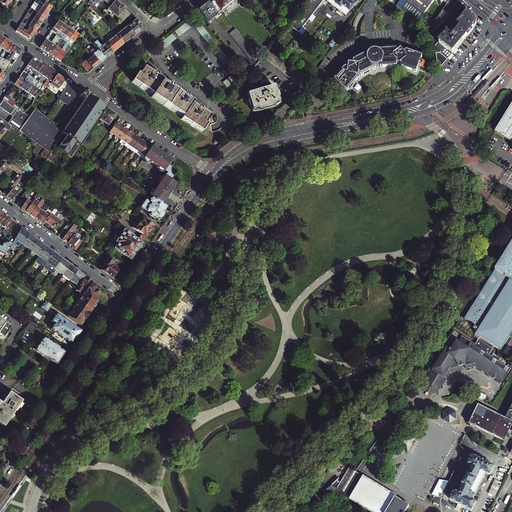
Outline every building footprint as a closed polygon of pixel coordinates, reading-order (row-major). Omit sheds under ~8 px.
[(42,1),(40,0),(35,0),(34,3),(48,12),(51,8),(48,5),(42,1)] [(97,0),(100,0),(101,1),(101,0),(104,0),(110,6),(115,0),(94,0),(89,7),(92,9),(94,10),(96,7),(94,5),(97,0)] [(117,17),(121,13),(125,9),(115,0),(110,6),(107,10),(111,13),(112,12),(117,17)] [(212,0),(209,0),(198,10),(207,22),(221,11),(212,0)] [(212,0),(221,11),(222,10),(223,11),(227,7),(226,6),(234,0),(212,0)] [(311,0),(291,24),(300,31),(323,0),(326,2),(327,0),(330,0),(339,7),(341,5),(349,11),(356,0),(311,0)] [(345,16),(349,11),(341,5),(339,7),(330,0),(327,0),(326,2),(335,9),(336,10),(339,13),(341,13),(345,16)] [(410,1),(407,0),(401,0),(396,6),(403,11),(410,1)] [(407,0),(410,1),(403,11),(418,22),(424,14),(434,0),(407,0)] [(460,0),(439,0),(442,0),(447,4),(436,22),(430,30),(435,34),(441,39),(446,32),(454,23),(457,25),(467,13),(472,8),(460,0)] [(48,12),(34,3),(30,8),(34,10),(45,17),(48,12)] [(122,22),(126,18),(130,13),(125,9),(121,13),(117,17),(122,22)] [(34,10),(31,15),(42,22),(45,17),(34,10)] [(42,22),(31,15),(27,13),(24,17),(27,19),(38,27),(42,22)] [(472,18),(473,17),(467,13),(457,25),(460,27),(452,37),(446,32),(441,39),(435,46),(435,47),(438,67),(442,65),(442,66),(474,29),(472,28),(474,26),(473,23),(473,21),(472,18)] [(424,14),(418,22),(420,23),(420,24),(427,15),(424,14)] [(427,15),(420,24),(424,26),(430,30),(436,22),(427,15)] [(26,26),(29,28),(35,32),(38,27),(27,19),(26,21),(27,22),(25,25),(26,26)] [(127,27),(134,36),(141,30),(141,24),(136,19),(127,27)] [(58,21),(50,32),(53,34),(52,36),(54,34),(55,35),(57,31),(62,24),(58,21)] [(25,27),(26,26),(25,25),(21,22),(15,31),(28,40),(30,39),(35,32),(29,28),(26,32),(22,29),(24,26),(25,27)] [(182,33),(190,28),(186,23),(179,29),(182,33)] [(202,23),(196,27),(206,41),(211,38),(202,23)] [(66,27),(62,24),(57,31),(62,34),(66,27)] [(435,35),(424,26),(422,31),(431,37),(433,38),(435,35)] [(66,27),(62,34),(66,37),(71,29),(66,27)] [(116,34),(117,35),(124,44),(134,36),(127,27),(121,31),(120,30),(116,34)] [(71,29),(66,37),(63,41),(66,43),(69,39),(70,39),(75,32),(71,29)] [(230,33),(251,59),(256,55),(236,29),(230,33)] [(53,34),(50,32),(40,48),(45,51),(50,43),(47,41),(48,39),(49,39),(52,36),(53,34)] [(75,32),(70,39),(74,42),(79,35),(75,32)] [(435,46),(441,39),(435,34),(435,35),(433,38),(431,37),(428,41),(430,42),(435,46)] [(117,35),(105,44),(112,53),(124,44),(117,35)] [(56,41),(59,42),(60,41),(61,41),(62,40),(59,38),(56,36),(54,37),(50,43),(45,51),(50,55),(56,47),(53,45),(56,41)] [(0,47),(4,50),(10,42),(5,39),(0,45),(0,47)] [(56,47),(50,55),(55,58),(62,48),(60,47),(63,41),(63,40),(62,42),(61,41),(60,41),(59,42),(56,47)] [(93,43),(98,50),(105,59),(112,53),(105,44),(103,42),(99,46),(96,41),(93,43)] [(10,54),(15,46),(10,42),(4,50),(3,52),(0,56),(4,59),(5,60),(6,59),(4,57),(6,54),(6,53),(6,52),(10,54)] [(66,43),(62,48),(55,58),(61,62),(66,54),(64,52),(69,44),(67,43),(66,43)] [(11,59),(15,62),(21,52),(20,50),(15,46),(10,54),(6,59),(5,60),(5,61),(10,65),(12,66),(12,65),(9,63),(11,59)] [(87,48),(91,53),(100,64),(105,59),(98,50),(95,52),(93,49),(92,50),(89,46),(87,48)] [(361,73),(376,65),(378,65),(380,64),(398,63),(397,61),(399,64),(402,62),(401,64),(417,70),(419,65),(422,66),(423,62),(421,61),(423,55),(407,49),(406,51),(404,50),(402,48),(399,50),(397,49),(397,47),(380,48),(378,48),(377,48),(375,48),(374,48),(373,48),(372,49),(369,51),(354,58),(355,60),(353,61),(350,61),(349,64),(348,65),(346,64),(334,77),(339,81),(337,83),(340,86),(342,84),(347,88),(358,75),(357,73),(360,74),(360,71),(361,73)] [(222,59),(227,56),(221,48),(216,52),(222,59)] [(269,51),(264,56),(304,89),(308,83),(269,51)] [(91,53),(88,54),(91,58),(87,61),(86,60),(81,65),(88,73),(100,64),(91,53)] [(32,69),(38,61),(33,58),(23,71),(27,74),(26,75),(27,76),(28,75),(32,69)] [(0,64),(0,69),(4,73),(10,65),(5,61),(5,60),(4,59),(0,64)] [(37,73),(42,65),(38,61),(32,69),(37,73)] [(258,63),(252,69),(259,74),(264,68),(258,63)] [(42,65),(37,73),(42,76),(47,68),(42,65)] [(53,71),(47,68),(42,76),(38,82),(41,83),(44,80),(44,77),(47,80),(53,71)] [(179,120),(200,134),(205,126),(204,125),(208,118),(199,111),(201,109),(197,107),(196,109),(190,105),(191,103),(185,99),(187,98),(183,95),(182,97),(170,89),(172,87),(168,85),(167,87),(161,83),(162,81),(156,77),(158,76),(154,73),(152,75),(143,69),(133,83),(151,96),(150,97),(180,118),(179,120)] [(375,73),(374,74),(373,77),(372,78),(372,80),(373,82),(373,84),(374,86),(375,87),(377,88),(380,89),(381,90),(384,90),(386,89),(387,88),(389,87),(390,86),(392,84),(392,82),(392,81),(392,78),(392,76),(391,75),(390,73),(388,72),(387,71),(385,70),(382,70),(381,70),(379,70),(377,71),(375,73)] [(19,87),(24,81),(22,79),(24,75),(27,77),(27,76),(26,75),(27,74),(23,71),(14,84),(19,87)] [(47,80),(43,85),(43,86),(42,87),(40,90),(43,92),(46,87),(47,88),(51,84),(57,74),(53,71),(47,80)] [(69,83),(57,74),(51,84),(63,92),(69,83)] [(25,91),(29,84),(32,81),(33,79),(31,78),(32,77),(28,75),(27,76),(27,77),(24,81),(19,87),(25,91)] [(34,88),(37,84),(38,83),(36,82),(37,81),(33,78),(33,79),(32,81),(29,84),(25,91),(30,94),(34,88)] [(35,98),(39,91),(40,90),(42,87),(43,86),(41,85),(42,84),(41,83),(38,82),(38,83),(37,84),(34,88),(30,94),(35,98)] [(63,92),(58,99),(77,111),(87,95),(69,83),(63,92)] [(247,94),(252,110),(258,109),(258,110),(274,106),(273,104),(279,102),(274,86),(247,94)] [(10,99),(15,93),(10,89),(2,99),(3,100),(7,103),(10,99)] [(64,130),(54,147),(71,158),(79,146),(80,146),(99,119),(108,125),(116,115),(107,109),(107,108),(87,95),(77,111),(69,123),(64,130)] [(7,103),(13,108),(15,106),(16,104),(10,99),(7,103)] [(7,103),(3,100),(0,104),(0,107),(11,115),(15,109),(13,108),(7,103)] [(511,103),(495,132),(510,141),(511,137),(511,103)] [(54,147),(64,130),(56,124),(46,117),(35,109),(29,117),(24,113),(24,114),(19,110),(18,112),(17,111),(8,123),(11,126),(50,154),(54,147)] [(0,131),(4,127),(5,128),(8,130),(11,126),(8,123),(0,117),(0,131)] [(61,118),(56,124),(64,130),(69,123),(68,122),(66,124),(61,120),(62,119),(61,118)] [(150,196),(152,197),(163,205),(176,185),(170,181),(172,178),(171,177),(170,176),(170,174),(169,173),(169,171),(170,170),(170,169),(171,167),(168,165),(172,159),(152,146),(151,146),(116,122),(109,132),(121,141),(119,143),(142,160),(143,158),(166,174),(150,196)] [(5,162),(9,157),(8,155),(0,164),(0,174),(8,165),(5,162)] [(17,164),(12,169),(17,173),(10,182),(10,184),(8,187),(6,187),(4,189),(5,191),(2,193),(6,196),(17,184),(25,173),(17,164)] [(11,200),(22,188),(20,187),(19,189),(16,187),(18,185),(17,184),(6,196),(11,200)] [(16,205),(21,209),(30,197),(25,194),(16,205)] [(21,209),(25,212),(34,200),(33,199),(30,197),(21,209)] [(163,212),(166,207),(163,205),(152,197),(148,202),(146,200),(146,201),(145,201),(144,201),(143,201),(142,202),(142,203),(141,203),(141,204),(141,205),(142,206),(141,207),(141,208),(150,213),(148,215),(154,219),(155,217),(158,220),(160,219),(164,214),(163,212)] [(34,200),(25,212),(30,215),(40,202),(34,198),(33,199),(34,200)] [(30,215),(34,219),(40,210),(38,208),(45,199),(43,198),(40,202),(30,215)] [(122,204),(115,215),(120,218),(127,207),(122,204)] [(47,210),(38,221),(42,225),(44,222),(50,214),(52,210),(55,207),(53,206),(53,207),(52,206),(49,211),(47,210)] [(34,219),(38,221),(47,210),(47,209),(45,207),(42,211),(40,210),(34,219)] [(120,218),(115,215),(111,212),(108,216),(117,222),(120,218)] [(50,214),(44,222),(54,229),(60,221),(52,215),(51,216),(50,214)] [(0,228),(9,219),(4,215),(0,219),(0,228)] [(132,227),(140,233),(146,237),(146,236),(148,236),(149,234),(149,233),(151,230),(152,230),(154,228),(153,226),(154,226),(143,218),(139,223),(136,221),(132,227)] [(6,235),(13,223),(9,219),(0,228),(0,230),(2,232),(6,235)] [(63,232),(66,234),(75,222),(72,220),(63,232)] [(62,239),(67,243),(75,232),(76,231),(74,230),(78,225),(75,222),(66,234),(62,239)] [(23,244),(30,234),(22,228),(15,239),(23,244)] [(91,234),(85,229),(85,230),(83,232),(78,239),(82,241),(87,235),(89,236),(91,234)] [(75,232),(67,243),(72,247),(78,239),(83,232),(80,230),(77,233),(75,232)] [(133,236),(125,230),(117,242),(119,243),(115,248),(130,259),(134,253),(135,254),(136,253),(138,251),(138,249),(141,244),(141,243),(132,237),(133,236)] [(220,241),(206,231),(205,231),(205,233),(205,235),(205,237),(205,239),(206,241),(215,248),(220,241)] [(31,250),(38,240),(30,234),(23,244),(31,250)] [(72,247),(75,250),(82,241),(78,239),(72,247)] [(46,246),(38,240),(31,250),(39,256),(46,246)] [(12,244),(9,242),(7,244),(6,243),(5,244),(3,243),(1,247),(0,246),(0,257),(4,259),(12,244)] [(511,242),(465,318),(479,328),(476,334),(501,350),(511,332),(511,242)] [(54,252),(46,246),(39,256),(47,262),(54,252)] [(55,268),(62,258),(54,252),(47,262),(55,268)] [(104,265),(101,269),(112,277),(117,270),(113,267),(115,264),(112,263),(112,262),(114,262),(114,259),(113,259),(111,258),(111,257),(109,258),(109,259),(107,262),(106,260),(103,264),(104,265)] [(70,264),(62,258),(55,268),(63,274),(70,264)] [(70,264),(63,274),(70,280),(78,270),(70,264)] [(86,276),(78,270),(70,280),(79,286),(86,276)] [(84,294),(82,297),(95,306),(99,300),(98,296),(98,294),(97,291),(97,290),(96,285),(92,282),(93,281),(86,276),(79,286),(76,290),(80,293),(81,292),(84,294)] [(95,306),(82,297),(68,316),(80,325),(85,319),(86,320),(86,319),(90,313),(95,306)] [(52,305),(45,300),(40,307),(47,312),(52,305)] [(51,321),(55,324),(48,333),(67,346),(70,342),(71,343),(75,338),(76,338),(81,331),(57,314),(51,321)] [(0,334),(3,338),(11,327),(0,319),(0,334)] [(37,326),(30,321),(27,326),(24,326),(24,329),(28,329),(33,333),(37,326)] [(436,363),(434,366),(426,379),(426,382),(424,382),(422,384),(423,385),(424,391),(430,394),(436,393),(437,393),(441,387),(441,386),(440,380),(441,378),(444,380),(445,378),(446,379),(449,375),(451,372),(460,370),(459,366),(465,365),(466,368),(476,366),(482,370),(483,369),(485,371),(486,369),(488,370),(486,373),(492,376),(502,383),(511,369),(511,365),(509,363),(507,366),(500,362),(492,356),(496,350),(478,338),(475,343),(462,335),(458,341),(456,340),(450,349),(449,349),(446,347),(443,351),(445,352),(438,364),(436,363)] [(49,339),(48,341),(44,338),(43,339),(42,338),(41,338),(39,341),(39,342),(40,343),(39,345),(37,343),(36,343),(33,347),(33,349),(35,350),(35,351),(46,358),(47,357),(50,359),(56,364),(56,363),(59,363),(61,361),(60,357),(63,353),(63,352),(59,349),(59,348),(55,345),(54,345),(50,342),(51,341),(49,339)] [(445,352),(443,351),(436,363),(438,364),(445,352)] [(0,401),(0,423),(4,427),(22,401),(9,392),(2,403),(0,401)] [(117,393),(108,398),(112,405),(116,403),(114,400),(119,397),(117,393)] [(489,397),(481,393),(478,397),(486,402),(489,397)] [(99,395),(93,402),(97,405),(102,398),(99,395)] [(506,419),(478,405),(469,424),(505,441),(507,437),(509,438),(510,436),(508,434),(511,425),(511,406),(509,414),(506,419)] [(458,412),(451,408),(444,412),(444,419),(451,423),(458,419),(458,412)] [(476,501),(472,500),(477,490),(486,473),(489,475),(494,466),(473,455),(468,464),(472,466),(458,492),(454,490),(450,499),(461,505),(471,511),(476,501)] [(326,491),(333,495),(344,502),(360,474),(349,468),(337,489),(331,486),(326,491)] [(363,476),(350,500),(370,511),(405,511),(409,506),(395,497),(396,496),(363,476)]
